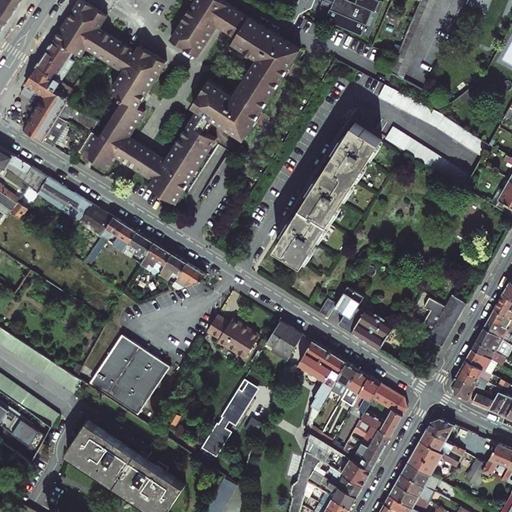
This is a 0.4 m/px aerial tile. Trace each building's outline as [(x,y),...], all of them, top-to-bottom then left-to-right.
[(0,0),(0,15),(5,19),(18,0),(0,0)] [(193,0),(196,1),(171,39),(200,57),(220,26),(237,38),(233,44),(259,60),(237,96),(211,80),(195,105),(201,109),(167,162),(129,138),(145,112),(139,108),(169,61),(161,56),(141,43),(137,49),(102,26),(110,14),(88,0),(80,0),(55,39),(67,47),(68,46),(75,51),(83,57),(88,49),(122,71),(108,94),(122,103),(101,135),(93,129),(80,151),(109,169),(117,158),(153,181),(149,188),(177,205),(219,139),(213,135),(217,128),(210,124),(215,117),(246,137),(303,47),(229,0),(193,0)] [(323,0),(325,1),(323,5),(321,5),(319,10),(320,11),(316,21),(325,24),(324,26),(333,30),(334,28),(343,32),(342,33),(352,38),(353,36),(367,42),(382,8),(372,4),(373,2),(368,0),(363,0),(362,0),(323,0)] [(420,0),(404,40),(418,46),(437,0),(420,0)] [(281,1),(276,12),(285,16),(289,5),(281,1)] [(70,58),(75,51),(68,46),(67,47),(55,39),(38,65),(61,81),(74,61),(70,58)] [(401,47),(415,53),(418,46),(404,40),(401,47)] [(412,59),(415,53),(401,47),(399,53),(412,59)] [(391,72),(393,66),(396,60),(398,56),(385,51),(379,66),(391,72)] [(396,60),(410,66),(412,59),(399,53),(398,56),(396,60)] [(393,66),(407,72),(410,66),(396,60),(393,66)] [(38,65),(26,84),(44,96),(25,128),(54,147),(57,142),(59,143),(61,142),(70,129),(69,126),(67,125),(70,121),(67,120),(70,115),(93,129),(99,119),(73,102),(79,92),(74,89),(61,81),(38,65)] [(391,72),(404,79),(407,72),(393,66),(391,72)] [(79,92),(86,82),(80,79),(74,89),(79,92)] [(378,97),(414,115),(420,118),(437,127),(483,157),(490,144),(444,115),(385,84),(378,97)] [(473,96),(468,89),(460,95),(466,102),(473,96)] [(383,140),(355,123),(277,246),(305,263),(383,140)] [(386,138),(447,176),(453,180),(465,188),(472,175),(394,126),(386,138)] [(39,192),(50,176),(0,145),(0,162),(4,165),(39,192)] [(81,221),(93,202),(50,176),(39,192),(81,221)] [(496,206),(511,215),(511,179),(505,190),(496,206)] [(500,188),(491,203),(496,206),(505,190),(500,188)] [(17,202),(5,193),(0,189),(0,208),(8,215),(11,211),(17,202)] [(5,193),(17,202),(18,200),(20,197),(8,189),(5,193)] [(17,202),(11,211),(22,218),(29,208),(18,200),(17,202)] [(102,235),(115,216),(93,202),(81,221),(102,235)] [(22,218),(11,211),(8,215),(0,208),(0,221),(23,237),(32,225),(22,218)] [(119,234),(126,223),(115,216),(102,235),(109,241),(115,232),(119,234)] [(125,252),(138,230),(126,223),(119,234),(124,238),(118,247),(125,252)] [(139,247),(148,253),(155,241),(138,230),(125,252),(132,257),(135,253),(139,247)] [(165,264),(173,252),(155,241),(148,253),(144,259),(142,263),(147,267),(150,262),(155,266),(159,260),(165,264)] [(139,247),(135,253),(144,259),(148,253),(139,247)] [(175,270),(181,274),(188,262),(173,252),(165,264),(159,275),(168,282),(175,270)] [(207,274),(188,262),(181,274),(173,285),(179,289),(196,283),(202,280),(207,274)] [(338,302),(336,306),(346,312),(339,323),(353,331),(367,308),(358,302),(364,294),(349,285),(338,302)] [(496,309),(511,317),(511,297),(504,293),(496,309)] [(435,329),(430,338),(443,346),(467,302),(454,295),(448,306),(432,296),(426,306),(432,310),(423,325),(430,327),(435,329)] [(329,297),(320,311),(329,317),(338,302),(329,297)] [(367,308),(353,331),(381,349),(395,325),(386,319),(387,318),(377,312),(376,313),(367,308)] [(511,317),(496,309),(490,319),(507,328),(511,320),(511,317)] [(220,340),(247,357),(261,335),(233,318),(231,322),(219,315),(209,330),(222,337),(220,340)] [(485,327),(504,338),(509,329),(507,328),(490,319),(485,327)] [(271,350),(288,360),(304,334),(282,320),(269,341),(274,344),(271,350)] [(0,341),(75,392),(77,389),(80,391),(83,386),(81,384),(84,380),(0,324),(0,341)] [(485,327),(477,340),(497,351),(504,338),(485,327)] [(172,365),(123,333),(92,381),(140,413),(172,365)] [(333,389),(348,361),(314,340),(300,363),(327,379),(318,394),(319,395),(313,404),(321,409),(333,389)] [(473,348),(496,361),(497,361),(501,353),(497,351),(477,340),(473,348)] [(497,361),(496,361),(473,348),(467,359),(492,373),(498,362),(497,361)] [(493,374),(467,359),(463,366),(485,380),(488,375),(492,376),(493,374)] [(344,396),(360,369),(348,361),(333,389),(344,396)] [(477,385),(484,389),(488,381),(485,380),(463,366),(459,374),(477,385)] [(356,400),(371,375),(360,369),(344,396),(343,398),(354,405),(356,400)] [(0,388),(53,425),(61,414),(0,371),(0,388)] [(477,385),(459,374),(453,383),(457,393),(490,408),(496,398),(474,389),(477,385)] [(366,409),(374,397),(382,382),(371,375),(356,400),(362,404),(360,408),(365,411),(366,409)] [(245,379),(239,388),(251,396),(257,386),(245,379)] [(500,412),(511,389),(511,384),(506,381),(501,389),(497,396),(496,398),(490,408),(500,412)] [(365,411),(362,417),(392,435),(408,408),(405,396),(382,382),(374,397),(393,409),(385,421),(366,409),(365,411)] [(484,389),(477,385),(474,389),(496,398),(497,396),(493,394),(484,389)] [(239,388),(204,445),(216,452),(231,430),(225,426),(229,420),(236,424),(253,397),(251,396),(239,388)] [(508,415),(511,408),(511,389),(500,412),(508,415)] [(0,421),(39,449),(48,434),(0,401),(0,421)] [(307,450),(321,459),(325,461),(331,451),(334,446),(331,444),(320,437),(309,430),(313,424),(317,417),(311,413),(306,431),(306,433),(308,435),(309,435),(311,435),(311,436),(307,450)] [(357,426),(360,428),(369,433),(387,444),(392,435),(362,417),(357,426)] [(428,429),(447,438),(455,424),(442,418),(432,421),(428,429)] [(68,450),(72,453),(161,511),(167,511),(186,484),(157,464),(89,419),(68,450)] [(324,431),(313,424),(309,430),(320,437),(323,432),(324,431)] [(360,428),(357,426),(352,435),(355,437),(360,428)] [(428,429),(421,439),(449,455),(452,451),(460,455),(462,456),(466,450),(447,438),(428,429)] [(323,432),(320,437),(331,444),(334,438),(323,432)] [(369,433),(363,442),(383,453),(387,444),(369,433)] [(458,465),(460,461),(457,459),(449,455),(421,439),(409,461),(432,474),(442,456),(454,463),(455,463),(458,465)] [(343,451),(347,446),(339,441),(336,447),(343,451)] [(363,442),(359,450),(378,461),(383,453),(363,442)] [(500,462),(510,466),(511,462),(511,447),(499,442),(488,464),(484,471),(492,474),(500,462)] [(347,446),(343,451),(373,470),(378,461),(359,450),(348,443),(347,446)] [(334,446),(331,451),(342,458),(336,468),(338,469),(364,485),(373,470),(343,451),(336,447),(334,446)] [(321,459),(307,450),(299,478),(294,483),(292,491),(294,497),(289,511),(300,511),(301,509),(302,504),(303,501),(305,493),(308,480),(309,478),(310,477),(315,469),(317,466),(321,459)] [(452,451),(449,455),(457,459),(460,455),(452,451)] [(317,466),(328,472),(329,470),(331,465),(325,461),(321,459),(317,466)] [(488,464),(479,459),(468,479),(479,485),(484,477),(482,475),(484,471),(488,464)] [(428,481),(432,474),(409,461),(403,473),(425,486),(428,481)] [(511,462),(510,466),(503,479),(511,482),(511,479),(511,477),(511,475),(511,462)] [(331,465),(329,470),(335,474),(338,469),(336,468),(331,465)] [(325,476),(328,472),(317,466),(315,469),(325,476)] [(315,469),(310,477),(322,484),(322,483),(333,489),(336,490),(332,496),(352,507),(358,496),(339,484),(332,480),(325,476),(315,469)] [(342,478),(339,484),(358,496),(364,485),(338,469),(335,474),(336,474),(342,478)] [(397,483),(429,500),(435,491),(432,489),(425,486),(403,473),(397,483)] [(336,474),(332,480),(339,484),(342,478),(336,474)] [(226,477),(206,511),(222,511),(238,484),(226,477)] [(310,496),(316,485),(308,480),(305,493),(310,496)] [(432,489),(435,485),(428,481),(425,486),(432,489)] [(439,511),(442,507),(429,500),(397,483),(391,494),(413,507),(418,500),(439,511)] [(509,511),(511,507),(511,493),(501,511),(509,511)] [(329,494),(323,504),(337,511),(349,511),(352,507),(332,496),(330,494),(329,494)] [(20,501),(14,511),(39,511),(40,511),(38,511),(20,501)] [(316,511),(315,511),(337,511),(323,504),(321,502),(316,511)] [(402,511),(386,503),(380,511),(402,511)]
